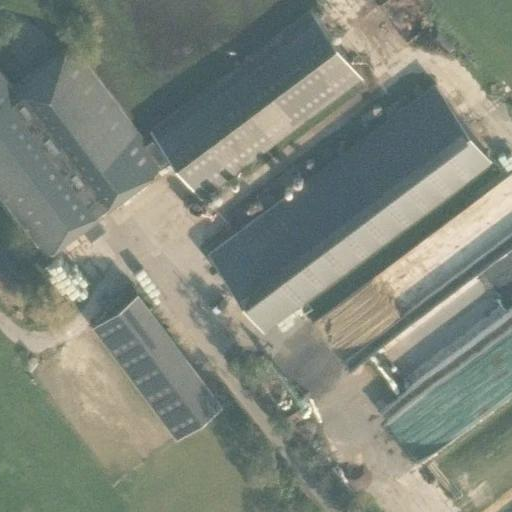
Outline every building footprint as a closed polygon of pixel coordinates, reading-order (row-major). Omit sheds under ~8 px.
[(160,164),(160,163),(172,154),(202,194),(361,73),(310,6),(151,127),(156,134),(145,143),(68,40),(10,86),(0,71),(0,194),(43,252),(160,164)] [(434,83),(208,251),(263,326),(489,155),(434,83)] [(141,293),(96,327),(181,438),(225,405),(141,293)] [(471,304),(476,304),(475,293),(454,294),(455,312),(471,311),(471,304)] [(351,368),(386,410),(439,367),(432,359),(453,342),(441,328),(454,318),(438,298),(351,368)]
